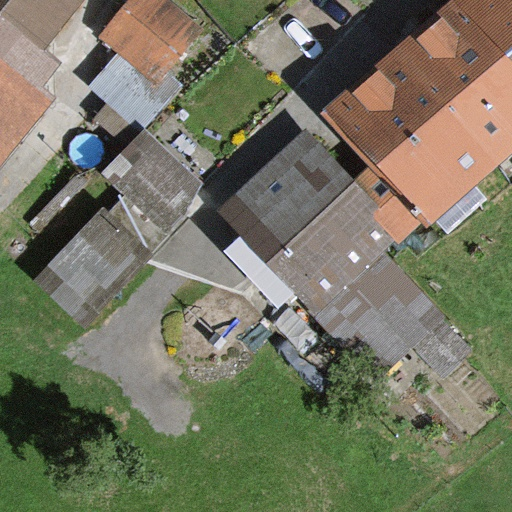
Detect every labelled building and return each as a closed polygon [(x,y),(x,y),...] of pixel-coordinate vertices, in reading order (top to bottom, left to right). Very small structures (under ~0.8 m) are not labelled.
[(68,0),(0,0),(0,138),(35,96),(11,76),(72,3),(68,0)] [(157,0),(129,0),(100,32),(157,84),(199,38),(157,0)] [(511,0),(451,0),(460,9),(511,64),(511,0)] [(474,177),(511,142),(511,64),(460,9),(383,80),(474,177)] [(403,244),(474,177),(383,80),(311,147),(403,244)] [(126,137),(78,193),(133,241),(182,185),(126,137)] [(321,321),(403,244),(311,147),(229,224),(321,321)]
